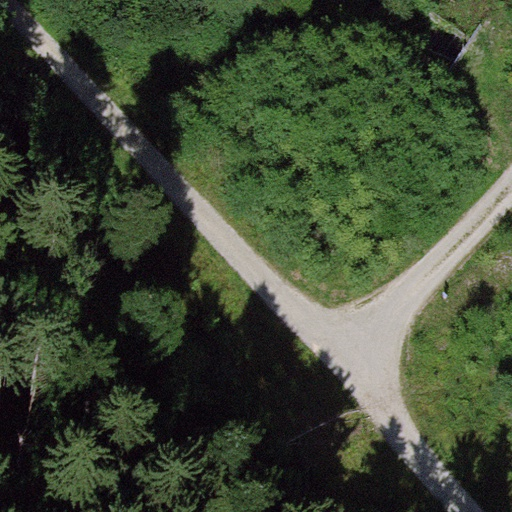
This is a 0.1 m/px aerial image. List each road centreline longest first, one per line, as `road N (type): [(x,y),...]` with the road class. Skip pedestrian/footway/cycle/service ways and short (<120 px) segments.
road 1 (track): [(439,511),(135,148),(0,0)]
road 2 (track): [(511,199),(327,377)]
